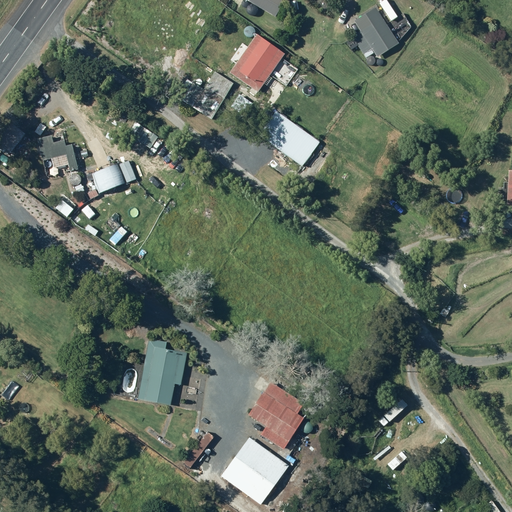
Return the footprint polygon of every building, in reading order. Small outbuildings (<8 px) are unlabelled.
[(252,0),(279,16),(288,0),(252,0)] [(399,0),(394,0),(383,7),(392,22),(407,13),(399,0)] [(364,30),(355,36),(356,37),(349,41),(354,49),(361,44),(369,57),(377,52),(380,56),(401,43),(379,6),(358,20),(364,30)] [(265,37),(242,70),(260,82),(283,49),(265,37)] [(186,101),(184,104),(190,108),(192,105),(213,119),(235,83),(217,72),(207,88),(196,82),(185,100),(186,101)] [(345,91),(341,96),(347,101),(351,95),(345,91)] [(279,110),(262,135),(306,166),(323,141),(279,110)] [(20,127),(27,133),(39,118),(33,113),(20,127)] [(11,127),(1,141),(10,148),(21,134),(11,127)] [(241,129),(233,139),(238,144),(247,133),(241,129)] [(61,132),(41,136),(46,159),(70,154),(73,170),(81,169),(76,143),(71,144),(69,138),(63,139),(61,132)] [(126,162),(132,150),(121,144),(115,156),(126,162)] [(120,163),(93,173),(100,193),(128,183),(120,163)] [(445,308),(441,314),(447,317),(450,311),(445,308)] [(152,339),(141,398),(174,404),(178,383),(184,384),(190,352),(169,348),(170,342),(152,339)] [(271,425),(265,434),(287,448),(307,417),(267,391),(253,414),(271,425)] [(207,452),(214,456),(219,449),(212,445),(207,452)] [(273,461),(266,472),(287,485),(294,474),(273,461)]
